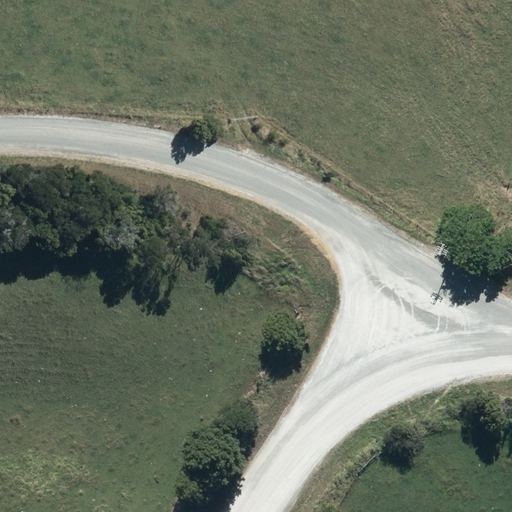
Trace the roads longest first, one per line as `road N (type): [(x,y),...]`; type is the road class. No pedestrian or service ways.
road 1 (unclassified): [(404,327),(258,175),(166,140),(79,129),(0,132)]
road 2 (unclassified): [(201,511),(319,369),(404,327)]
